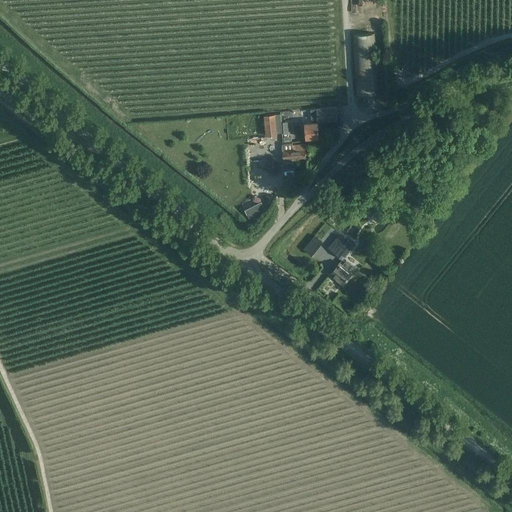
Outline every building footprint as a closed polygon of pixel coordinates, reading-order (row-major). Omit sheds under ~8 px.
[(375,33),(354,34),(357,94),(379,93),(375,33)] [(319,122),(337,121),(336,107),(317,108),(317,113),(311,113),(311,122),(305,122),(306,138),(320,137),(319,122)] [(264,115),(265,136),(277,135),(277,132),(275,114),(264,115)] [(292,142),(282,143),(284,159),(305,156),(304,143),(292,145),(292,142)] [(404,186),(417,176),(412,169),(399,179),(404,186)] [(342,259),(353,246),(338,235),(339,236),(330,247),(329,247),(328,247),(342,259)] [(353,273),(340,263),(331,274),(343,284),(353,273)]
